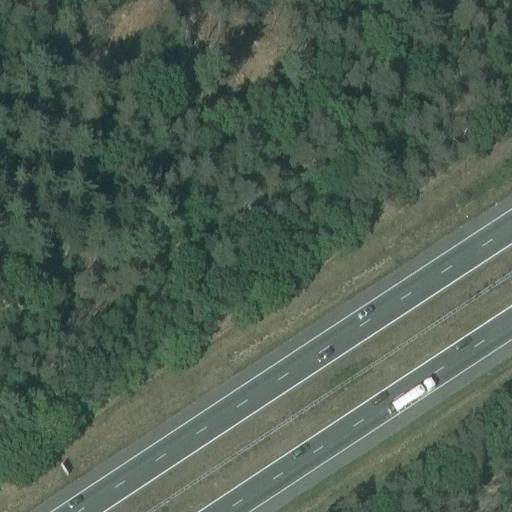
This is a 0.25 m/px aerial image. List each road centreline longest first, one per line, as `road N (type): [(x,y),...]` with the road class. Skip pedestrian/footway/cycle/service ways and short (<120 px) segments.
road 1 (motorway): [(511,233),(89,511)]
road 2 (motorway): [(231,511),(511,328)]
road 3 (track): [(387,120),(401,0)]
